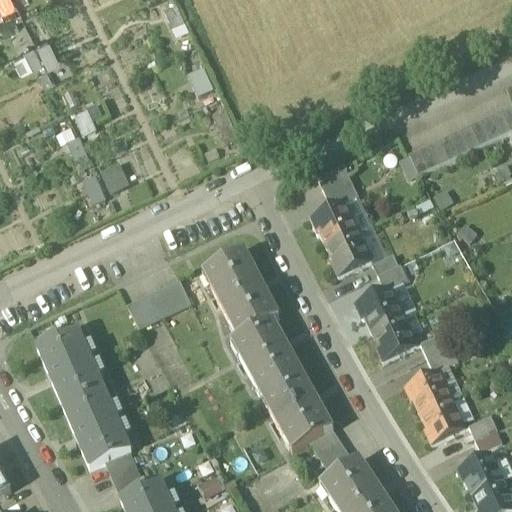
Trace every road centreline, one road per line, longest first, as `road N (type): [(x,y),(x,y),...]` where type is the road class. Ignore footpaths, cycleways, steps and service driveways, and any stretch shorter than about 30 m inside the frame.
road 1 (residential): [(249,181),(330,343),(436,511)]
road 2 (residential): [(511,67),(249,181)]
road 3 (residential): [(249,181),(0,295)]
road 4 (residential): [(68,511),(0,388)]
